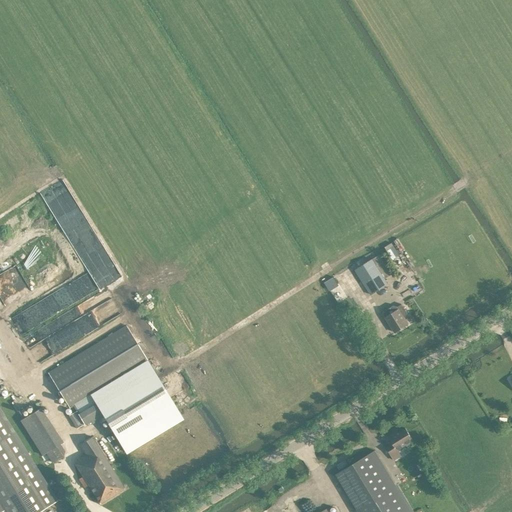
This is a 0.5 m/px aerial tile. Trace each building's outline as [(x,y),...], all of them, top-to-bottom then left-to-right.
[(391,242),(385,246),(385,248),(387,251),(394,247),(392,244),(391,242)] [(380,254),(372,259),(355,270),(371,294),(388,283),(385,278),(392,273),(380,254)] [(37,361),(102,327),(92,308),(94,307),(92,303),(103,297),(104,298),(112,294),(109,288),(60,313),(67,326),(29,346),(37,361)] [(385,310),(383,314),(395,332),(408,323),(403,316),(408,313),(402,303),(397,306),(393,305),(385,310)] [(126,325),(47,373),(69,408),(72,406),(75,411),(68,415),(76,429),(90,420),(92,423),(103,416),(91,396),(148,361),(126,325)] [(148,361),(91,396),(103,416),(125,451),(126,453),(183,418),(148,361)] [(0,511),(36,511),(56,500),(0,408),(0,511)] [(65,451),(60,444),(63,443),(40,408),(20,420),(42,455),(46,453),(53,464),(63,456),(65,451)] [(386,447),(394,460),(402,455),(398,450),(406,445),(406,446),(414,441),(405,427),(397,432),(396,431),(388,436),(393,443),(386,447)] [(124,488),(92,436),(79,444),(85,454),(80,458),(81,459),(74,463),(100,503),(124,488)] [(336,474),(335,474),(336,474),(358,511),(410,511),(374,451),(336,474)]
